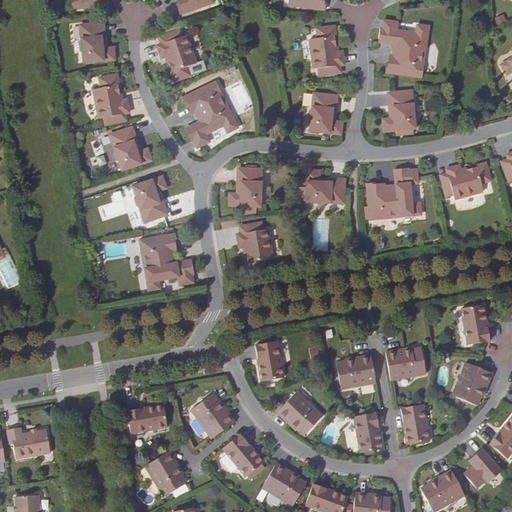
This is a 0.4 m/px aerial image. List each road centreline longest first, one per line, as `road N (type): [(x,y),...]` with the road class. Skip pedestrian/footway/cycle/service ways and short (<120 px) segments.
road 1 (residential): [(398,468),(329,462),(300,450),(261,418),(230,363),(188,356)]
road 2 (unclassified): [(188,356),(0,390)]
road 3 (residential): [(188,356),(216,296),(198,178)]
road 4 (residential): [(198,178),(142,104),(128,49),(131,17)]
road 5 (residential): [(503,347),(499,383),(484,413),(462,435),(398,468)]
road 6 (residential): [(198,178),(217,155),(250,143),(354,153)]
road 7 (residential): [(354,153),(423,147),(511,124)]
road 8 (residential): [(354,153),(360,19)]
road 9 (residential): [(375,344),(398,468)]
